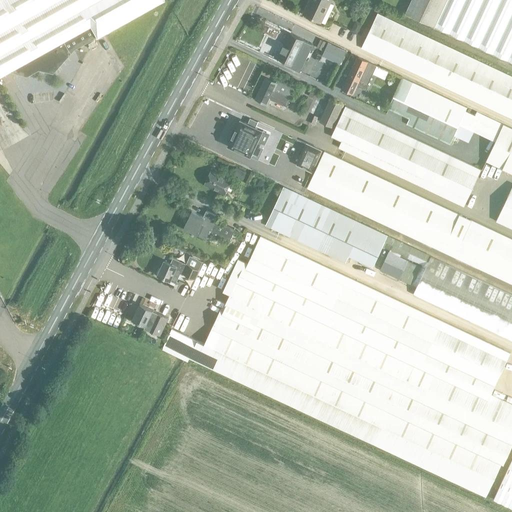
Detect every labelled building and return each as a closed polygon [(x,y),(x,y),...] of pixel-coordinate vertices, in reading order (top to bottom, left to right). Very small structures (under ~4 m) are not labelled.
[(0,0),(0,76),(16,67),(19,74),(26,76),(38,69),(52,73),(73,49),(96,36),(96,37),(163,0),(0,0)] [(312,0),(305,14),(321,22),(331,0),(312,0)] [(435,26),(447,0),(411,0),(406,12),(435,26)] [(511,0),(447,0),(435,26),(511,61),(511,0)] [(511,75),(378,13),(365,40),(362,47),(511,117),(511,75)] [(356,20),(351,30),(357,34),(363,23),(356,20)] [(310,50),(303,47),(301,46),(304,39),(291,33),(284,45),(285,46),(283,51),(282,50),(278,58),(292,65),(297,55),(306,59),(310,50)] [(320,38),(316,46),(322,49),(326,41),(320,38)] [(322,55),(325,56),(340,64),(346,50),(328,43),(322,55)] [(366,89),(373,74),(384,79),(388,71),(376,66),(377,64),(369,61),(358,56),(343,88),(352,93),(356,85),(366,89)] [(511,172),(511,127),(504,124),(477,111),(475,115),(465,111),(467,107),(402,76),(386,113),(450,143),(454,134),(469,141),(474,129),(496,139),(486,161),(511,172)] [(266,77),(256,99),(267,104),(270,98),(287,106),(296,87),(278,78),(276,82),(266,77)] [(308,110),(314,98),(308,96),(302,108),(308,110)] [(330,98),(320,120),(333,126),(343,104),(330,98)] [(465,205),(480,171),(481,168),(346,106),(329,141),(465,205)] [(229,144),(229,145),(230,146),(250,155),(249,155),(251,156),(258,159),(263,148),(259,146),(261,142),(265,144),(269,133),(263,130),(262,129),(261,130),(255,127),(258,121),(250,118),(248,123),(242,120),(241,120),(240,121),(237,129),(236,129),(236,130),(233,135),(233,136),(229,144)] [(307,144),(297,164),(298,165),(311,170),(312,171),(322,150),(308,143),(307,143),(307,144)] [(511,237),(325,151),(308,187),(511,282),(511,237)] [(233,173),(243,178),(246,171),(236,167),(233,173)] [(205,184),(215,188),(224,193),(231,179),(211,170),(205,184)] [(261,178),(257,185),(264,189),(268,182),(261,178)] [(383,245),(388,235),(284,186),(266,224),(358,267),(361,260),(373,266),(383,245)] [(511,186),(497,220),(511,226),(511,186)] [(202,224),(213,228),(213,229),(217,220),(219,216),(206,210),(203,216),(192,211),(184,228),(192,232),(192,233),(194,234),(194,233),(197,234),(202,224)] [(235,228),(217,220),(213,229),(213,228),(212,230),(230,239),(235,228)] [(431,255),(388,235),(383,245),(426,265),(431,255)] [(162,349),(182,359),(188,361),(190,358),(486,496),(502,463),(504,464),(511,446),(511,403),(491,394),(511,352),(261,236),(241,277),(232,273),(224,290),(230,293),(223,308),(222,307),(205,343),(172,328),(162,349)] [(380,269),(417,286),(425,268),(389,251),(380,269)] [(511,293),(431,255),(426,265),(425,268),(417,286),(413,294),(511,339),(511,293)] [(158,275),(176,283),(181,272),(195,279),(199,270),(199,269),(203,261),(198,259),(193,257),(190,256),(187,264),(173,258),(171,263),(165,260),(158,275)] [(165,325),(169,317),(154,310),(140,304),(139,305),(140,306),(139,308),(138,308),(133,319),(146,325),(145,327),(159,334),(163,324),(165,325)] [(511,459),(494,499),(511,507),(511,459)]
